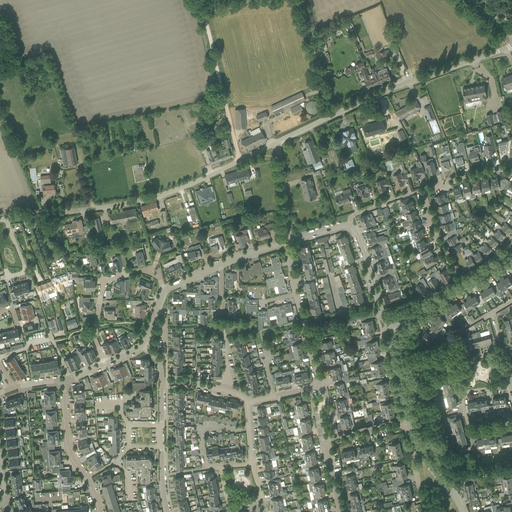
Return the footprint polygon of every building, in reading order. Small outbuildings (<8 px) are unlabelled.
[(388,50),(376,55),(378,60),(390,55),(388,50)] [(348,69),(345,71),(347,75),(360,69),(365,81),(368,88),(377,85),(374,77),(373,74),(368,76),(363,63),(360,64),(355,65),(356,66),(352,67),(348,69)] [(375,68),(371,70),(373,74),(374,77),(377,85),(391,79),(386,69),(377,73),(375,68)] [(511,74),(502,78),(505,87),(504,87),(504,88),(504,89),(504,90),(505,91),(506,91),(507,91),(507,90),(508,90),(507,87),(511,84),(511,74)] [(465,103),(472,102),(471,98),(480,96),(480,100),(487,99),(486,95),(484,85),(475,86),(471,87),(463,89),(464,99),(465,99),(465,103)] [(305,100),(301,92),(271,106),(275,114),(305,100)] [(319,109),(319,107),(318,105),(317,103),(314,101),(312,101),(309,101),(308,103),(306,105),(306,108),(306,110),(308,113),(311,114),(313,114),(314,114),(316,113),(317,112),(318,111),(319,109)] [(420,109),(418,105),(416,101),(395,112),(399,120),(404,118),(404,119),(407,117),(407,116),(420,109)] [(302,110),(300,105),(300,104),(290,109),(293,114),(302,110)] [(245,109),(235,110),(236,129),(246,128),(245,109)] [(432,111),(426,113),(430,121),(435,119),(432,111)] [(265,112),(260,114),(259,112),(256,113),(257,115),(256,116),(259,121),(268,117),(265,112)] [(382,121),(363,127),(366,136),(374,134),(385,131),(382,121)] [(208,127),(204,129),(207,137),(206,137),(209,146),(213,145),(210,136),(208,127)] [(340,134),(344,146),(348,144),(349,146),(348,146),(349,150),(356,148),(354,144),(353,145),(353,143),(357,141),(355,138),(356,137),(354,133),(352,129),(340,134)] [(401,130),(397,133),(401,141),(405,139),(401,130)] [(261,131),(241,141),(245,149),(265,140),(261,131)] [(487,146),(484,146),(487,157),(493,155),(493,154),(493,153),(493,152),(496,152),(493,139),(492,135),(486,137),(487,140),(486,141),(487,146)] [(323,167),(314,144),(312,139),(304,142),(307,149),(303,151),(308,164),(312,163),(315,170),(323,167)] [(502,142),(497,143),(498,146),(499,151),(500,151),(501,153),(505,152),(504,150),(507,149),(507,147),(510,148),(511,143),(511,141),(509,141),(509,140),(502,142)] [(457,152),(454,153),(455,158),(454,158),(456,163),(456,162),(457,165),(460,164),(460,165),(464,164),(463,159),(467,158),(466,153),(465,149),(463,142),(458,144),(458,145),(459,146),(458,146),(459,152),(457,152)] [(478,154),(481,153),(479,144),(466,147),(468,154),(470,154),(472,161),(479,159),(478,154)] [(453,164),(452,159),(448,145),(444,146),(445,149),(444,149),(446,157),(440,159),(441,162),(440,162),(441,166),(442,166),(443,170),(450,168),(449,165),(453,164)] [(76,163),(73,147),(61,150),(64,166),(76,163)] [(216,155),(214,148),(206,151),(209,158),(209,160),(211,164),(219,161),(216,155)] [(216,155),(219,161),(231,157),(227,148),(219,151),(220,153),(216,155)] [(425,154),(420,156),(422,162),(423,161),(425,167),(426,171),(428,171),(429,174),(436,172),(433,162),(429,163),(428,159),(427,160),(425,154)] [(400,173),(393,176),(395,181),(397,186),(404,183),(403,181),(403,180),(404,180),(405,180),(408,179),(406,174),(401,159),(401,158),(398,159),(398,158),(396,159),(397,162),(397,163),(399,162),(399,163),(402,171),(400,173)] [(350,160),(345,162),(347,169),(348,169),(349,171),(349,170),(354,168),(354,167),(353,161),(350,160)] [(417,168),(410,170),(413,180),(420,177),(419,175),(419,174),(421,173),(421,174),(424,173),(422,166),(419,161),(416,162),(417,168)] [(224,175),(227,184),(250,178),(247,169),(224,175)] [(47,192),(55,192),(54,184),(47,185),(46,181),(50,180),(49,175),(40,176),(41,183),(40,183),(40,186),(40,191),(43,190),(43,194),(47,194),(47,192)] [(504,189),(508,181),(505,179),(500,180),(501,182),(498,182),(497,177),(491,179),(492,184),(494,191),(494,189),(499,187),(500,190),(504,189)] [(311,178),(306,179),(301,180),(306,200),(316,197),(311,178)] [(390,185),(389,180),(388,178),(383,180),(382,179),(376,181),(379,191),(386,189),(385,186),(390,185)] [(494,191),(492,184),(489,185),(488,180),(481,181),(483,186),(484,193),(485,193),(484,191),(490,190),(491,192),(494,191)] [(484,193),(483,186),(480,187),(478,182),(472,184),(473,189),(475,197),(476,197),(475,193),(481,192),(481,194),(484,193)] [(372,191),(370,186),(370,184),(366,186),(366,185),(356,188),(360,198),(368,195),(367,193),(372,191)] [(475,197),(473,189),(470,189),(469,184),(463,186),(464,191),(466,199),(465,196),(469,195),(470,199),(475,197)] [(466,199),(464,191),(461,192),(460,187),(453,189),(456,200),(463,198),(463,200),(466,199)] [(209,193),(207,188),(195,192),(199,205),(204,204),(207,206),(209,202),(213,201),(212,199),(215,198),(215,199),(214,191),(209,193)] [(353,197),(351,193),(350,189),(343,191),(344,193),(335,196),(339,206),(345,203),(344,202),(349,200),(349,199),(353,197)] [(448,197),(445,198),(444,194),(435,197),(436,203),(441,202),(442,205),(447,204),(449,203),(448,197)] [(182,198),(166,197),(165,203),(165,209),(170,210),(171,205),(175,205),(175,202),(181,203),(182,198)] [(404,211),(410,209),(414,207),(412,201),(409,202),(408,198),(401,201),(404,211)] [(148,212),(158,210),(155,202),(141,207),(143,214),(144,217),(149,215),(148,212)] [(447,204),(442,205),(437,206),(439,213),(444,211),(444,214),(449,213),(451,212),(451,209),(448,210),(447,204)] [(194,207),(188,209),(190,216),(192,221),(198,219),(194,207)] [(111,224),(137,218),(135,208),(109,214),(111,224)] [(410,209),(404,211),(398,213),(399,216),(405,214),(407,220),(415,217),(418,216),(416,210),(411,212),(410,209)] [(449,213),(444,214),(439,215),(441,222),(446,221),(447,224),(452,222),(454,222),(453,218),(451,219),(449,213)] [(361,219),(359,220),(360,223),(370,219),(373,218),(372,216),(372,215),(371,214),(370,214),(369,214),(360,217),(361,219)] [(407,220),(401,222),(402,225),(404,224),(408,224),(408,223),(409,222),(411,229),(417,227),(421,226),(419,220),(418,220),(416,220),(415,217),(407,220)] [(370,219),(360,223),(361,225),(363,225),(364,227),(365,227),(369,225),(370,228),(377,225),(374,218),(373,218),(370,219)] [(72,221),(73,223),(64,225),(65,230),(64,230),(63,231),(64,232),(64,233),(65,233),(66,234),(74,232),(75,237),(85,235),(84,232),(89,231),(88,225),(82,227),(81,219),(72,221)] [(158,219),(147,222),(147,224),(149,223),(151,227),(153,227),(153,228),(155,227),(155,226),(159,225),(158,219)] [(499,224),(498,224),(504,230),(508,234),(511,229),(511,228),(509,226),(511,223),(505,219),(503,220),(505,222),(501,226),(499,224)] [(452,222),(447,224),(442,225),(443,231),(448,230),(449,234),(448,235),(456,231),(456,228),(453,229),(452,222)] [(255,236),(258,235),(260,240),(269,237),(268,233),(275,230),(272,223),(268,225),(264,226),(265,227),(263,227),(263,229),(257,230),(257,229),(256,228),(255,228),(254,229),(254,230),(255,236)] [(491,231),(497,237),(501,241),(505,236),(502,232),(504,230),(498,224),(498,225),(496,227),(498,229),(494,233),(491,231)] [(368,229),(369,231),(366,232),(367,235),(365,235),(366,238),(376,234),(375,232),(378,230),(381,229),(379,225),(377,225),(368,229)] [(101,227),(94,229),(96,236),(103,234),(101,227)] [(417,227),(411,229),(407,231),(408,234),(412,232),(415,239),(421,236),(424,235),(422,229),(418,230),(417,227)] [(241,233),(236,235),(236,234),(235,234),(233,234),(232,235),(234,240),(237,239),(237,242),(234,243),(236,247),(244,244),(244,242),(249,240),(246,228),(240,230),(241,233)] [(451,237),(447,240),(450,245),(455,243),(459,240),(457,237),(458,236),(458,235),(458,234),(462,231),(461,228),(456,231),(448,235),(448,236),(450,235),(451,237)] [(497,237),(491,231),(489,233),(490,234),(489,235),(489,236),(490,237),(487,240),(485,238),(490,244),(494,247),(499,243),(495,239),(497,237)] [(338,243),(348,240),(347,237),(346,238),(345,235),(342,236),(341,233),(335,235),(336,238),(338,243)] [(376,234),(366,238),(367,241),(369,240),(369,243),(372,242),(373,244),(387,239),(385,240),(383,235),(381,236),(376,236),(376,234)] [(218,237),(211,239),(211,238),(209,239),(208,240),(212,252),(218,250),(218,252),(223,251),(221,246),(224,245),(222,236),(218,237)] [(421,236),(415,239),(413,239),(416,246),(417,245),(418,249),(424,246),(427,244),(426,242),(424,243),(421,236)] [(459,240),(455,243),(456,245),(452,248),(455,254),(464,249),(460,243),(466,240),(464,237),(459,240)] [(158,240),(157,238),(151,242),(156,249),(163,252),(163,251),(171,249),(169,242),(166,243),(166,242),(159,240),(158,240)] [(490,244),(485,238),(483,241),(484,242),(480,246),(480,247),(486,253),(487,254),(492,250),(488,246),(490,244)] [(373,244),(374,247),(371,248),(372,250),(371,251),(372,253),(385,248),(386,248),(384,243),(388,242),(387,239),(373,244)] [(348,240),(338,243),(340,248),(348,245),(348,243),(349,242),(348,240)] [(302,244),(303,246),(300,247),(300,250),(299,250),(299,253),(309,250),(308,245),(308,242),(302,244)] [(189,252),(187,252),(187,255),(189,260),(197,258),(197,259),(201,258),(200,255),(206,253),(204,247),(201,248),(199,244),(195,245),(195,246),(193,246),(189,247),(190,247),(188,248),(189,252)] [(350,250),(348,245),(340,248),(342,253),(350,250)] [(424,246),(418,249),(420,252),(419,253),(420,259),(427,255),(431,253),(431,251),(433,250),(430,247),(428,248),(428,247),(425,249),(424,246)] [(142,254),(144,254),(143,247),(142,247),(134,249),(135,252),(135,253),(137,259),(130,261),(131,266),(138,264),(138,265),(145,263),(142,254)] [(476,259),(472,252),(469,247),(464,250),(467,255),(468,258),(465,259),(470,268),(476,265),(473,260),(476,259)] [(472,252),(476,259),(478,263),(484,260),(481,256),(486,253),(480,247),(477,248),(479,252),(474,255),(472,252)] [(385,248),(372,253),(373,256),(374,255),(375,258),(379,257),(380,259),(388,256),(390,255),(390,254),(387,255),(385,248)] [(350,250),(342,253),(339,254),(340,257),(343,256),(344,258),(352,255),(350,250)] [(90,253),(85,254),(86,258),(87,258),(88,261),(90,261),(91,265),(97,263),(97,264),(97,265),(101,264),(99,259),(99,256),(97,256),(96,253),(92,254),(92,252),(90,253)] [(121,269),(119,264),(122,263),(122,261),(125,260),(123,254),(115,257),(115,258),(112,259),(114,266),(111,267),(112,271),(117,270),(118,270),(120,270),(120,269),(121,269)] [(165,266),(165,268),(169,276),(182,270),(180,266),(184,264),(181,254),(176,256),(178,262),(173,264),(171,261),(163,265),(164,267),(165,266)] [(352,255),(344,258),(341,260),(342,262),(341,263),(341,265),(351,261),(354,260),(352,255)] [(427,255),(420,259),(420,260),(422,263),(423,262),(426,266),(428,265),(428,266),(433,263),(433,264),(437,262),(436,261),(439,260),(436,256),(434,258),(433,256),(428,258),(427,255)] [(272,265),(262,268),(263,273),(273,270),(281,268),(280,265),(281,265),(280,261),(279,261),(278,256),(270,258),(272,265)] [(380,259),(381,262),(377,263),(378,265),(376,266),(377,269),(391,264),(388,256),(380,259)] [(262,268),(260,261),(253,264),(253,266),(246,268),(245,266),(240,268),(242,272),(244,280),(249,279),(248,276),(259,273),(260,275),(263,274),(263,273),(262,268)] [(353,267),(351,261),(341,265),(342,268),(342,269),(343,273),(344,273),(356,269),(355,266),(353,267)] [(391,264),(377,269),(378,271),(380,271),(381,273),(384,272),(385,274),(394,271),(391,264)] [(316,265),(313,266),(304,268),(306,273),(317,270),(316,265)] [(439,270),(436,271),(434,266),(432,267),(435,272),(434,272),(438,278),(439,281),(442,279),(445,283),(452,279),(449,273),(450,273),(448,269),(447,270),(446,269),(440,273),(439,270)] [(281,268),(273,270),(275,277),(265,279),(267,283),(284,280),(283,277),(284,276),(283,273),(282,273),(281,268)] [(232,280),(239,280),(239,269),(233,269),(233,273),(225,273),(225,287),(233,287),(233,284),(232,284),(232,280)] [(344,273),(346,278),(348,277),(356,274),(355,272),(357,271),(356,269),(344,273)] [(318,273),(317,270),(306,273),(308,281),(317,279),(315,274),(318,273)] [(385,274),(386,277),(383,278),(384,281),(382,281),(383,284),(393,280),(396,279),(395,274),(394,271),(385,274)] [(438,278),(434,272),(429,276),(431,280),(428,281),(433,289),(433,290),(439,286),(435,279),(438,278)] [(69,273),(53,279),(55,286),(56,286),(63,284),(64,287),(72,284),(71,281),(72,281),(69,273)] [(356,274),(348,277),(350,283),(358,279),(356,274)] [(511,277),(511,278),(509,279),(508,276),(504,278),(503,276),(501,278),(506,287),(511,284),(511,277)] [(86,277),(83,277),(83,283),(83,285),(85,285),(85,290),(90,290),(90,289),(95,289),(95,281),(92,281),(91,281),(91,277),(86,277)] [(213,280),(203,280),(204,283),(204,286),(212,286),(212,291),(211,291),(210,291),(210,292),(210,294),(212,294),(212,295),(217,295),(217,277),(213,277),(213,280)] [(427,285),(424,280),(423,278),(419,280),(421,284),(416,287),(421,296),(422,295),(423,296),(427,293),(424,286),(427,285)] [(506,287),(501,278),(499,279),(500,281),(497,283),(498,286),(496,287),(499,294),(502,292),(508,289),(506,287)] [(51,279),(44,282),(47,291),(48,294),(56,291),(55,288),(51,279)] [(140,279),(138,284),(141,285),(140,287),(144,288),(141,296),(146,298),(149,290),(150,290),(152,284),(140,279)] [(317,279),(308,281),(305,282),(305,285),(304,285),(305,288),(315,285),(318,285),(317,279)] [(358,279),(350,283),(351,287),(360,284),(358,279)] [(393,280),(383,284),(384,287),(386,286),(386,288),(389,288),(390,290),(395,289),(395,288),(396,288),(399,287),(400,287),(401,286),(401,284),(399,285),(398,284),(396,279),(393,280)] [(265,286),(265,290),(268,290),(268,288),(277,286),(278,293),(287,291),(285,286),(286,286),(285,282),(285,283),(284,280),(267,283),(267,286),(265,286)] [(124,283),(124,281),(119,281),(119,283),(116,283),(116,286),(113,286),(113,292),(116,292),(119,293),(119,291),(124,291),(129,291),(129,283),(124,283)] [(27,282),(20,284),(22,294),(30,292),(27,282)] [(47,291),(44,282),(35,285),(39,294),(43,306),(45,305),(44,302),(44,301),(45,299),(45,297),(48,295),(49,298),(48,294),(47,291)] [(22,294),(20,284),(13,286),(14,292),(10,292),(12,300),(16,299),(15,296),(22,294)] [(362,289),(360,284),(351,287),(353,293),(362,289)] [(196,287),(186,287),(186,294),(195,294),(195,306),(200,305),(200,299),(200,294),(200,291),(200,285),(200,290),(196,290),(196,287)] [(261,286),(248,286),(248,292),(253,292),(253,298),(261,298),(261,293),(260,293),(260,289),(261,289),(261,286)] [(487,286),(485,287),(490,297),(495,293),(496,296),(499,294),(496,287),(493,289),(491,286),(488,288),(487,286)] [(396,292),(391,294),(389,294),(389,295),(388,296),(389,297),(390,297),(392,302),(397,300),(398,301),(401,300),(398,291),(401,290),(400,287),(396,288),(395,288),(395,289),(396,292)] [(482,295),(479,297),(483,303),(486,302),(484,300),(490,297),(485,287),(482,288),(484,291),(480,292),(482,295)] [(362,289),(353,293),(352,293),(354,298),(362,295),(361,293),(363,292),(362,289)] [(183,294),(173,294),(173,301),(181,301),(181,309),(187,309),(186,294),(186,297),(183,297),(183,294)] [(203,294),(200,294),(200,299),(208,299),(208,303),(208,308),(215,308),(214,298),(212,298),(212,295),(212,294),(210,294),(203,294)] [(362,295),(354,298),(351,299),(353,305),(364,300),(362,295)] [(483,303),(479,297),(477,298),(475,296),(472,298),(470,295),(468,297),(473,306),(479,303),(480,305),(483,303)] [(85,297),(79,297),(79,307),(83,307),(83,311),(85,311),(90,311),(92,309),(92,302),(85,302),(85,297)] [(231,300),(227,300),(227,305),(228,305),(228,310),(233,310),(235,310),(235,302),(239,302),(239,297),(231,297),(231,300)] [(465,305),(463,306),(466,313),(469,311),(468,309),(473,306),(468,297),(466,298),(467,300),(464,302),(465,305)] [(257,299),(245,299),(245,319),(250,319),(250,311),(257,311),(257,303),(258,303),(258,299),(257,299)] [(21,313),(33,310),(31,304),(34,304),(33,300),(34,300),(24,302),(24,303),(25,302),(26,305),(19,307),(21,313)] [(114,310),(116,310),(116,300),(109,300),(109,301),(110,301),(110,305),(105,305),(105,309),(104,309),(104,316),(107,316),(107,318),(108,318),(108,319),(116,319),(116,316),(114,316),(114,310)] [(144,310),(145,310),(145,305),(141,305),(141,300),(125,300),(125,304),(130,304),(130,308),(135,308),(135,316),(144,316),(144,310)] [(451,303),(449,304),(456,313),(457,315),(462,312),(463,311),(463,310),(463,309),(463,308),(461,306),(460,308),(456,302),(453,305),(451,303)] [(282,305),(279,306),(283,324),(288,323),(288,322),(287,322),(285,313),(292,311),(290,303),(285,304),(281,305),(282,305)] [(446,311),(443,313),(444,315),(449,321),(452,319),(451,317),(456,313),(449,304),(447,306),(449,308),(446,310),(446,311)] [(283,324),(279,306),(275,307),(275,306),(272,307),(272,308),(267,309),(267,311),(269,317),(276,315),(277,320),(278,325),(283,324)] [(323,306),(310,309),(310,311),(312,311),(312,314),(315,313),(316,316),(322,315),(321,310),(324,309),(323,306)] [(169,309),(171,309),(171,313),(172,313),(172,323),(178,323),(178,324),(181,324),(181,318),(178,318),(178,314),(187,314),(187,310),(187,309),(181,309),(169,309)] [(34,317),(33,310),(21,313),(21,314),(21,315),(21,314),(22,317),(22,318),(23,320),(30,318),(31,321),(38,319),(37,316),(34,317)] [(209,310),(192,310),(192,314),(192,315),(200,315),(200,323),(207,323),(207,313),(209,313),(209,310)] [(269,317),(267,311),(264,311),(265,310),(261,310),(261,311),(258,311),(258,316),(258,330),(263,328),(263,318),(269,318),(269,317)] [(444,315),(443,313),(440,316),(439,316),(437,319),(435,317),(433,319),(441,326),(445,322),(447,323),(449,321),(444,315)] [(506,316),(507,319),(503,320),(504,323),(505,323),(506,325),(511,323),(511,314),(506,316)] [(62,317),(56,319),(60,330),(65,329),(62,317)] [(74,318),(66,322),(68,329),(77,326),(74,318)] [(38,319),(31,321),(32,324),(31,324),(29,325),(28,325),(24,326),(26,332),(29,332),(33,331),(37,330),(35,324),(39,323),(38,319)] [(58,331),(55,319),(48,321),(52,334),(58,331)] [(374,326),(372,319),(361,322),(363,329),(374,326)] [(448,340),(442,335),(440,333),(444,328),(441,326),(433,319),(431,321),(433,323),(431,326),(433,328),(431,330),(435,333),(437,335),(440,337),(444,340),(446,343),(448,340)] [(364,335),(360,336),(361,340),(369,338),(368,335),(371,335),(371,333),(375,332),(374,326),(363,329),(364,335)] [(285,343),(289,343),(292,342),(292,339),(298,337),(297,331),(294,331),(293,328),(288,330),(289,333),(290,336),(287,337),(289,342),(287,342),(287,340),(283,341),(283,344),(285,343)] [(435,333),(431,330),(428,334),(426,332),(421,338),(428,344),(433,338),(434,339),(437,335),(435,333)] [(479,331),(476,332),(477,335),(478,338),(481,347),(486,346),(484,336),(481,337),(479,331)] [(492,331),(489,332),(489,334),(484,336),(486,346),(492,344),(492,341),(495,340),(492,331)] [(124,335),(120,337),(120,339),(123,347),(129,345),(128,342),(129,342),(131,340),(131,341),(136,334),(136,332),(130,332),(126,337),(125,337),(124,335)] [(474,338),(472,339),(475,349),(481,347),(478,338),(477,335),(474,336),(474,338)] [(328,341),(322,342),(323,347),(329,346),(329,347),(329,346),(329,349),(336,347),(339,347),(339,343),(335,344),(333,336),(327,337),(328,341)] [(108,342),(111,351),(112,352),(117,349),(116,347),(119,346),(115,337),(112,338),(111,339),(107,341),(108,342)] [(467,338),(462,340),(465,348),(468,347),(469,351),(475,349),(472,339),(471,337),(467,338)] [(369,338),(361,340),(358,341),(359,344),(360,345),(364,343),(366,350),(370,349),(379,347),(377,340),(370,342),(369,338)] [(111,351),(108,342),(102,345),(106,353),(111,351)] [(292,342),(289,343),(285,343),(286,347),(290,346),(290,348),(290,349),(290,352),(289,352),(290,352),(293,351),(301,349),(300,343),(293,345),(292,342)] [(89,345),(89,347),(90,350),(87,351),(91,361),(96,358),(94,352),(94,350),(92,345),(90,344),(89,345)] [(85,348),(80,350),(78,347),(76,348),(77,350),(80,358),(82,357),(85,363),(91,361),(87,351),(85,348)] [(330,352),(325,353),(326,358),(335,356),(334,351),(336,350),(336,347),(329,349),(330,351),(330,352)] [(368,353),(366,354),(368,360),(374,359),(373,356),(375,356),(375,354),(380,353),(379,347),(370,349),(367,349),(368,353)] [(290,352),(292,358),(288,358),(289,362),(293,361),(296,360),(295,357),(303,356),(301,349),(293,351),(290,352)] [(74,355),(70,357),(74,368),(80,365),(78,362),(81,361),(80,358),(77,350),(74,352),(74,355)] [(335,356),(326,358),(327,363),(328,363),(330,363),(331,366),(333,365),(343,363),(342,360),(340,360),(339,355),(335,356)] [(64,356),(62,357),(63,357),(65,363),(66,363),(67,366),(68,370),(69,369),(70,370),(72,369),(72,368),(74,368),(70,357),(67,358),(66,358),(65,356),(64,356)] [(9,366),(17,361),(14,357),(6,362),(9,366)] [(17,361),(9,366),(12,370),(19,365),(16,362),(17,361)] [(382,361),(371,363),(372,366),(374,366),(375,369),(383,367),(382,361)] [(333,368),(330,369),(332,374),(345,371),(343,363),(333,365),(333,368)] [(22,370),(19,365),(12,370),(14,375),(22,370)] [(118,367),(122,377),(127,375),(128,377),(131,375),(128,367),(125,368),(124,365),(118,367)] [(122,377),(118,367),(113,370),(114,373),(111,374),(115,382),(118,381),(117,379),(122,377)] [(383,367),(375,369),(371,370),(372,377),(385,374),(383,367)] [(306,369),(303,370),(303,369),(299,370),(300,371),(302,381),(308,379),(306,369)] [(25,374),(22,370),(14,375),(17,380),(25,374)] [(293,370),(290,370),(290,373),(291,375),(294,375),(296,382),(302,381),(300,371),(294,372),(293,370)] [(345,371),(332,374),(333,379),(336,378),(337,381),(348,378),(348,375),(346,376),(345,371)] [(285,372),(281,373),(281,375),(284,385),(290,384),(288,376),(291,375),(290,373),(285,374),(285,372)] [(98,376),(102,385),(107,383),(108,385),(111,384),(107,375),(105,377),(103,374),(98,376)] [(275,376),(275,374),(271,375),(272,381),(276,380),(277,386),(280,386),(280,387),(283,386),(283,385),(284,385),(281,375),(275,376)] [(102,385),(98,376),(92,378),(94,381),(91,382),(92,385),(94,391),(98,389),(97,387),(102,385)] [(337,384),(334,385),(336,390),(347,387),(346,383),(349,382),(350,381),(349,378),(348,378),(337,381),(337,384)] [(446,378),(439,380),(440,383),(440,384),(440,385),(441,385),(441,386),(443,385),(444,388),(452,386),(450,380),(447,381),(446,378)] [(377,391),(388,388),(387,382),(383,383),(382,382),(380,382),(379,380),(382,379),(377,380),(373,381),(374,385),(376,384),(377,391)] [(72,392),(82,391),(82,386),(83,385),(82,383),(77,384),(77,386),(74,386),(74,388),(73,388),(73,389),(72,389),(72,391),(72,392)] [(129,404),(126,404),(126,414),(128,414),(128,416),(137,416),(139,416),(147,416),(147,415),(150,412),(152,412),(151,404),(151,402),(151,393),(149,393),(149,391),(146,391),(146,383),(144,383),(132,383),(132,391),(139,391),(139,394),(140,394),(140,405),(129,405),(129,404)] [(452,386),(444,388),(446,394),(453,392),(452,386)] [(347,387),(336,390),(337,395),(338,395),(340,394),(340,395),(341,397),(349,395),(348,392),(347,387)] [(378,397),(377,398),(378,401),(381,401),(386,400),(386,399),(384,400),(383,397),(386,397),(386,396),(390,395),(388,388),(377,391),(378,394),(377,395),(378,397)] [(82,391),(72,392),(72,394),(73,396),(73,395),(73,397),(75,396),(75,398),(77,398),(77,401),(84,400),(84,394),(82,395),(82,391)] [(195,400),(195,404),(201,405),(201,403),(203,395),(200,394),(201,392),(198,391),(196,401),(195,400)] [(446,394),(443,395),(444,398),(446,398),(446,397),(447,400),(455,398),(453,392),(446,394)] [(203,395),(201,403),(207,404),(209,396),(210,394),(207,393),(206,396),(203,395)] [(337,404),(336,404),(336,407),(350,403),(348,398),(350,398),(349,395),(341,397),(341,399),(341,400),(336,401),(337,404)] [(15,407),(22,405),(23,408),(27,406),(26,400),(24,400),(21,401),(20,397),(13,399),(15,407)] [(45,402),(42,402),(42,408),(49,408),(49,404),(55,404),(55,402),(56,402),(56,397),(44,398),(45,402)] [(505,397),(499,398),(500,408),(506,408),(508,408),(508,405),(507,401),(506,401),(505,397)] [(217,400),(214,400),(213,407),(213,410),(213,411),(215,411),(215,408),(219,409),(221,399),(218,398),(217,400)] [(449,406),(447,407),(448,410),(450,409),(455,408),(454,405),(457,404),(455,398),(447,400),(449,406)] [(15,407),(13,399),(5,401),(7,405),(3,406),(2,406),(3,414),(4,413),(3,413),(16,410),(15,407)] [(226,402),(225,408),(224,410),(227,410),(228,408),(231,409),(233,399),(230,399),(230,401),(226,400),(226,402)] [(233,399),(231,409),(239,411),(240,406),(238,406),(238,403),(235,402),(236,400),(233,399)] [(294,404),(293,406),(294,411),(307,408),(306,403),(301,404),(300,399),(295,400),(296,404),(294,404)] [(84,400),(77,401),(78,404),(75,404),(75,405),(74,405),(74,407),(73,408),(73,410),(83,409),(83,406),(85,406),(84,400)] [(381,404),(380,404),(382,411),(393,409),(392,402),(387,403),(387,402),(388,402),(387,401),(381,403),(381,404)] [(475,409),(474,401),(468,402),(468,405),(465,405),(466,413),(469,412),(469,410),(475,409)] [(350,403),(336,407),(337,409),(338,409),(339,412),(342,411),(342,414),(351,411),(350,404),(350,403)] [(265,407),(256,409),(258,415),(261,414),(267,413),(265,407)] [(50,411),(49,408),(42,408),(43,415),(46,415),(46,418),(57,417),(57,412),(57,413),(56,413),(55,411),(50,411)] [(295,414),(293,415),(293,419),(297,418),(303,417),(305,417),(305,414),(308,413),(307,408),(294,411),(295,414)] [(84,412),(83,409),(73,410),(74,412),(74,413),(75,413),(75,414),(76,414),(76,415),(78,415),(79,418),(86,418),(87,418),(86,412),(84,412)] [(393,409),(382,411),(380,412),(381,415),(382,414),(383,418),(395,415),(393,409)] [(343,416),(340,417),(341,422),(353,420),(351,412),(352,412),(351,411),(342,414),(343,416)] [(261,414),(262,417),(257,418),(258,425),(262,424),(268,423),(266,417),(271,416),(270,413),(267,413),(261,414)] [(5,427),(8,427),(17,426),(16,415),(5,417),(7,417),(7,420),(4,420),(4,423),(4,426),(5,426),(5,427)] [(456,415),(449,417),(448,417),(448,418),(447,418),(448,421),(449,421),(449,422),(450,422),(452,427),(462,425),(462,424),(463,424),(462,421),(461,421),(460,418),(457,419),(456,415)] [(46,421),(44,422),(44,428),(51,428),(51,424),(57,424),(56,422),(57,422),(58,422),(57,417),(46,418),(46,421)] [(305,417),(303,417),(297,418),(298,426),(310,424),(309,419),(306,419),(305,417)] [(86,418),(79,418),(79,421),(77,422),(77,423),(76,423),(76,424),(75,424),(75,426),(75,428),(85,427),(85,424),(86,424),(86,420),(86,418)] [(356,427),(364,426),(363,418),(355,419),(356,427)] [(353,420),(341,422),(342,428),(343,427),(346,427),(347,429),(347,430),(355,428),(355,427),(353,420)] [(262,424),(263,427),(258,428),(259,434),(263,433),(268,432),(267,426),(272,425),(271,422),(268,423),(262,424)] [(310,424),(298,426),(296,427),(298,435),(305,434),(307,433),(306,430),(311,429),(310,424)] [(462,425),(452,427),(453,434),(456,433),(463,431),(462,425)] [(17,426),(8,427),(8,430),(5,430),(6,433),(5,433),(5,436),(6,436),(6,437),(9,437),(18,436),(17,426)] [(85,430),(85,427),(75,428),(75,429),(76,431),(76,432),(78,432),(78,433),(80,433),(80,437),(87,436),(87,435),(87,430),(85,430)] [(51,428),(44,428),(45,438),(48,438),(59,437),(59,432),(58,432),(58,433),(57,433),(57,431),(51,431),(51,428)] [(263,433),(263,436),(259,437),(260,444),(269,442),(268,436),(275,434),(277,433),(277,431),(275,431),(268,432),(263,433)] [(465,437),(463,431),(456,433),(457,439),(465,437)] [(307,433),(305,434),(298,435),(300,443),(302,443),(311,441),(310,435),(307,436),(307,433)] [(18,436),(9,437),(10,440),(7,440),(7,443),(6,443),(7,446),(7,447),(10,447),(19,446),(18,436)] [(87,436),(80,437),(81,441),(78,441),(79,443),(78,443),(78,444),(78,446),(78,447),(88,444),(87,441),(88,441),(87,438),(87,436)] [(59,437),(48,438),(48,441),(45,442),(46,448),(53,448),(52,444),(58,444),(58,442),(59,441),(59,442),(59,437)] [(465,437),(457,439),(459,445),(457,445),(458,449),(459,451),(466,450),(465,447),(464,444),(467,443),(465,437)] [(237,438),(234,439),(235,446),(237,458),(240,457),(240,459),(244,459),(242,449),(240,449),(239,446),(238,445),(238,443),(238,442),(238,439),(237,439),(237,438)] [(485,450),(483,438),(477,439),(477,442),(474,443),(475,452),(478,452),(479,451),(478,449),(481,449),(482,450),(485,450)] [(311,441),(302,443),(303,446),(300,447),(299,448),(300,452),(300,451),(310,449),(309,447),(313,446),(311,441)] [(270,448),(269,442),(260,444),(261,450),(264,449),(265,452),(272,451),(275,450),(275,447),(270,448)] [(392,444),(392,442),(391,442),(388,443),(388,444),(387,445),(388,445),(389,448),(388,448),(389,452),(388,452),(392,451),(401,449),(399,443),(392,444)] [(89,447),(88,444),(78,447),(79,449),(80,450),(80,451),(82,451),(82,452),(84,452),(86,455),(85,455),(87,454),(94,451),(93,446),(89,447)] [(119,445),(107,445),(106,445),(106,447),(110,447),(111,451),(109,451),(109,455),(116,455),(116,451),(119,451),(119,445)] [(378,454),(377,452),(374,453),(372,445),(366,447),(368,455),(371,454),(372,456),(378,454)] [(19,446),(10,447),(11,450),(8,450),(8,453),(8,456),(9,456),(9,457),(12,457),(21,456),(19,446)] [(361,452),(358,452),(359,456),(359,459),(361,464),(363,464),(364,463),(363,459),(364,458),(368,457),(368,455),(366,447),(360,448),(361,452)] [(53,448),(46,448),(47,458),(61,457),(60,452),(60,453),(59,453),(59,451),(54,451),(53,451),(53,448)] [(310,449),(300,451),(302,460),(304,459),(315,457),(314,452),(311,452),(310,449)] [(401,449),(392,451),(393,455),(391,456),(391,458),(402,456),(401,449)] [(354,450),(348,451),(350,459),(353,458),(354,460),(359,459),(359,456),(356,457),(354,450)] [(94,451),(87,454),(89,457),(86,459),(89,464),(97,459),(96,456),(97,455),(94,451)] [(265,452),(260,453),(261,459),(266,458),(267,461),(271,460),(275,459),(279,459),(279,455),(275,456),(275,457),(273,457),(272,451),(265,452)] [(350,459),(348,451),(341,452),(344,463),(346,462),(346,463),(350,462),(350,459)] [(141,477),(139,477),(139,481),(150,481),(150,479),(151,479),(151,470),(151,467),(152,467),(152,460),(150,460),(147,457),(147,455),(140,455),(140,456),(137,456),(128,456),(128,458),(124,458),(124,467),(126,467),(126,468),(130,468),(130,466),(140,466),(140,465),(142,465),(142,467),(141,467),(141,468),(141,477)] [(21,456),(12,457),(12,460),(9,460),(9,463),(9,466),(10,466),(10,467),(22,465),(21,456)] [(61,462),(61,457),(47,458),(47,468),(63,467),(57,467),(56,464),(60,464),(60,461),(61,461),(61,462)] [(304,462),(300,463),(301,464),(301,468),(305,467),(313,465),(313,463),(316,462),(315,457),(304,459),(304,462)] [(97,459),(89,464),(93,469),(95,468),(97,470),(104,466),(99,458),(97,459)] [(267,461),(262,462),(263,469),(268,468),(268,471),(273,470),(277,469),(275,459),(271,460),(267,461)] [(404,463),(399,464),(391,466),(392,470),(397,468),(398,472),(406,470),(404,463)] [(313,465),(305,467),(306,475),(309,475),(318,473),(317,468),(314,468),(313,465)] [(63,470),(63,467),(47,468),(56,467),(57,474),(59,474),(60,477),(74,476),(71,476),(71,471),(70,471),(70,472),(69,472),(69,470),(63,470)] [(12,480),(21,479),(20,470),(13,471),(14,474),(11,474),(12,480)] [(273,470),(268,471),(264,472),(265,478),(270,477),(270,480),(271,480),(280,478),(282,477),(282,474),(274,476),(273,470)] [(354,474),(349,475),(346,476),(347,482),(355,481),(355,477),(358,477),(358,474),(360,473),(359,470),(356,471),(353,472),(354,474)] [(396,479),(392,480),(393,484),(404,482),(403,477),(407,476),(406,470),(398,472),(395,472),(396,479)] [(111,483),(120,480),(119,478),(118,474),(111,477),(110,473),(101,476),(103,482),(105,481),(106,484),(111,483)] [(318,473),(309,475),(310,480),(307,480),(308,483),(315,482),(314,479),(319,478),(318,473)] [(505,473),(500,474),(497,475),(497,479),(498,479),(498,482),(501,482),(501,485),(511,483),(511,482),(511,477),(505,477),(505,473)] [(74,477),(74,476),(60,477),(61,477),(62,487),(72,486),(71,483),(74,482),(74,481),(75,481),(75,477),(74,477)] [(471,483),(464,484),(465,491),(473,490),(473,487),(476,486),(475,480),(476,479),(476,476),(468,477),(469,481),(471,480),(471,483)] [(280,478),(271,480),(272,482),(268,483),(269,488),(281,486),(280,478)] [(318,481),(315,482),(308,483),(310,492),(314,491),(324,489),(323,483),(318,484),(318,481)] [(355,481),(347,482),(349,489),(356,487),(357,490),(359,490),(358,484),(356,485),(355,481)] [(393,484),(392,484),(393,487),(396,486),(398,494),(399,493),(411,491),(409,484),(404,485),(404,482),(393,484)] [(106,484),(101,486),(103,491),(114,487),(114,485),(111,486),(111,483),(106,484)] [(511,483),(501,485),(502,492),(499,492),(499,493),(499,496),(507,495),(506,491),(511,490),(511,483)] [(281,486),(269,488),(270,494),(274,493),(274,496),(284,494),(286,493),(286,489),(282,490),(281,486)] [(114,487),(103,491),(105,496),(114,493),(113,490),(115,490),(114,487)] [(324,489),(314,491),(315,496),(313,496),(314,499),(320,498),(320,495),(325,494),(324,489)] [(359,490),(357,490),(358,493),(350,494),(351,501),(359,499),(361,499),(360,493),(363,492),(363,489),(359,490)] [(473,490),(465,491),(466,498),(469,498),(470,501),(478,499),(477,493),(474,494),(473,490)] [(23,494),(23,491),(13,492),(16,492),(16,494),(17,497),(15,498),(17,504),(26,499),(23,494)] [(155,491),(146,492),(144,493),(145,500),(153,499),(152,497),(153,497),(153,496),(156,496),(155,491)] [(401,499),(399,500),(400,502),(406,501),(406,499),(412,497),(411,491),(399,493),(401,499)] [(114,493),(105,496),(106,502),(118,498),(117,496),(115,496),(114,493)] [(284,494),(274,496),(275,499),(271,499),(273,505),(282,503),(281,499),(285,498),(284,496),(284,494)] [(320,498),(314,499),(311,499),(312,504),(317,503),(318,507),(327,505),(326,499),(323,500),(322,497),(320,498)] [(118,498),(106,502),(108,507),(117,504),(116,501),(118,500),(118,498)] [(26,499),(17,504),(20,508),(19,508),(19,509),(19,510),(28,505),(29,505),(28,503),(26,504),(24,500),(26,499)] [(153,499),(145,500),(146,508),(149,507),(158,505),(157,501),(154,502),(154,501),(153,501),(153,499)] [(362,499),(361,499),(359,499),(351,501),(353,507),(360,505),(363,505),(363,504),(363,503),(363,502),(363,500),(362,499)] [(511,508),(511,501),(506,503),(507,506),(503,507),(504,511),(511,511),(511,509),(511,508)] [(282,503),(273,505),(274,510),(279,509),(279,511),(286,510),(285,506),(283,506),(282,503)]
